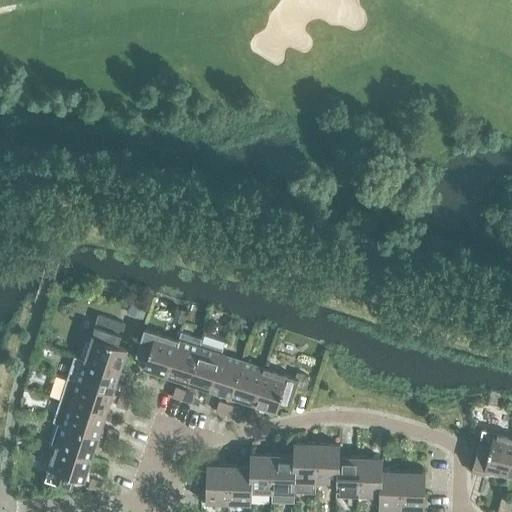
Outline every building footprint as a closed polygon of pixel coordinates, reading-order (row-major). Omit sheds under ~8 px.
[(132,298),(127,313),(143,318),(148,303),(132,298)] [(184,311),(175,308),(171,318),(181,322),(184,311)] [(82,337),(84,334),(82,333),(75,356),(119,370),(127,348),(118,345),(125,322),(98,313),(90,340),(82,337)] [(166,374),(178,338),(144,327),(135,354),(147,358),(144,367),(166,374)] [(178,338),(166,374),(188,381),(199,345),(202,338),(180,331),(178,338)] [(199,345),(188,381),(210,388),(221,352),(199,345)] [(221,352),(210,388),(231,395),(243,359),(221,352)] [(119,370),(75,356),(74,355),(67,377),(76,380),(112,392),(119,394),(122,384),(116,382),(119,370)] [(265,367),(243,359),(231,395),(253,402),(265,367)] [(295,376),(265,367),(253,402),(276,410),(279,401),(290,405),(296,387),(304,390),(309,375),(297,371),(295,376)] [(76,380),(69,402),(105,414),(112,392),(76,380)] [(130,398),(133,388),(122,384),(119,394),(130,398)] [(182,398),(186,388),(176,385),(172,395),(182,398)] [(196,391),(186,388),(182,398),(192,402),(196,391)] [(126,408),(130,398),(119,394),(116,404),(126,408)] [(226,412),(229,402),(219,399),(216,409),(226,412)] [(105,414),(69,402),(62,424),(98,435),(105,414)] [(229,402),(226,412),(236,416),(239,405),(229,402)] [(98,435),(62,424),(55,421),(48,443),(55,445),(91,457),(98,435)] [(108,428),(105,438),(115,441),(119,431),(108,428)] [(507,473),(511,454),(511,435),(482,428),(471,470),(485,474),(486,468),(507,473)] [(115,441),(105,438),(102,448),(112,451),(115,441)] [(315,480),(316,442),(293,442),(293,454),(294,454),(293,479),(296,479),(315,480)] [(339,443),(316,442),(315,480),(336,480),(337,480),(338,455),(339,455),(339,443)] [(91,457),(55,445),(44,479),(71,488),(75,477),(84,480),(91,457)] [(270,491),(271,453),(250,453),(249,465),(250,465),(250,490),(251,490),(270,491)] [(294,454),(293,454),(271,453),(270,491),(295,491),(296,479),(293,479),(294,454)] [(337,480),(336,480),(335,493),(359,493),(360,456),(339,455),(338,455),(337,480)] [(382,457),(360,456),(359,493),(379,494),(380,494),(381,469),(382,469),(382,457)] [(227,502),(228,464),(206,464),(205,501),(227,502)] [(250,465),(249,465),(228,464),(227,502),(250,502),(251,490),(250,490),(250,465)] [(380,494),(379,494),(378,506),(402,507),(403,470),(382,469),(381,469),(380,494)] [(403,470),(402,507),(424,508),(425,471),(403,470)] [(91,478),(88,487),(99,491),(102,481),(91,478)]
